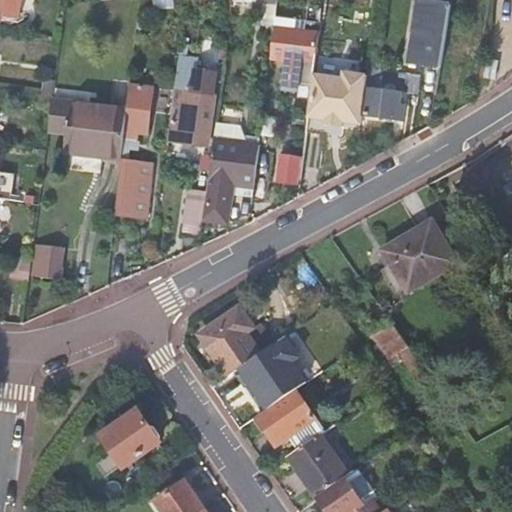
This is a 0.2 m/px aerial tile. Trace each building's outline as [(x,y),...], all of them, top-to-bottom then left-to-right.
[(0,0),(0,21),(19,24),(22,0),(0,0)] [(152,0),(139,0),(139,9),(152,11),(152,5),(152,0)] [(297,20),(277,17),(271,59),(288,61),(283,100),(298,102),(299,94),(312,95),(314,75),(314,74),(316,65),(320,34),(295,31),(297,20)] [(442,66),(447,35),(432,33),(433,27),(425,26),(423,32),(415,31),(411,62),(419,63),(415,83),(414,91),(437,95),(441,66),(442,66)] [(180,62),(176,89),(183,90),(178,125),(195,128),(196,122),(210,125),(216,74),(185,69),(186,63),(180,62)] [(407,82),(415,83),(419,63),(411,62),(407,82)] [(344,78),(314,74),(314,75),(312,95),(309,117),(326,119),(326,124),(344,126),(344,121),(362,123),(368,75),(345,71),(344,78)] [(131,87),(128,111),(123,159),(123,164),(118,206),(148,210),(154,164),(129,161),(131,141),(148,142),(154,89),(131,87)] [(370,90),(367,115),(400,120),(403,95),(370,90)] [(54,103),(50,133),(67,135),(66,153),(103,157),(123,159),(128,111),(54,103)] [(260,145),(214,140),(204,220),(227,224),(233,185),(254,189),(260,145)] [(300,164),(286,162),(282,189),(296,191),(300,164)] [(385,251),(393,265),(410,293),(459,263),(434,221),(385,251)] [(40,243),(35,275),(60,279),(64,247),(40,243)] [(410,293),(393,265),(382,271),(400,299),(410,293)] [(211,351),(229,378),(232,376),(237,372),(261,356),(248,334),(255,329),(241,308),(206,332),(216,347),(211,351)] [(418,358),(391,320),(373,332),(393,359),(401,354),(422,383),(431,377),(428,372),(418,358)] [(418,358),(428,372),(438,365),(428,350),(418,358)] [(261,356),(237,372),(248,387),(258,402),(250,408),(258,420),(288,399),(282,392),(279,394),(276,389),(279,387),(283,384),(279,379),(263,355),(261,356)] [(325,433),(298,392),(288,399),(258,420),(277,447),(294,436),(302,449),(321,436),(325,433)] [(140,411),(102,437),(125,469),(162,444),(140,411)] [(321,436),(302,449),(290,457),(319,498),(346,479),(350,476),(321,436)] [(346,479),(319,498),(328,511),(354,511),(364,506),(346,479)] [(163,511),(205,511),(207,511),(186,482),(157,503),(163,511)]
